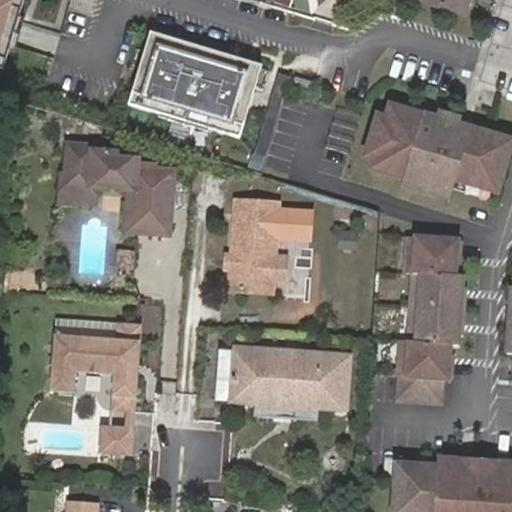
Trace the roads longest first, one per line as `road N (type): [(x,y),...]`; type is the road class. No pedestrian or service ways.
road 1 (residential): [(360,54),(160,0)]
road 2 (residential): [(500,240),(481,419)]
road 3 (residential): [(124,0),(102,63),(11,32)]
